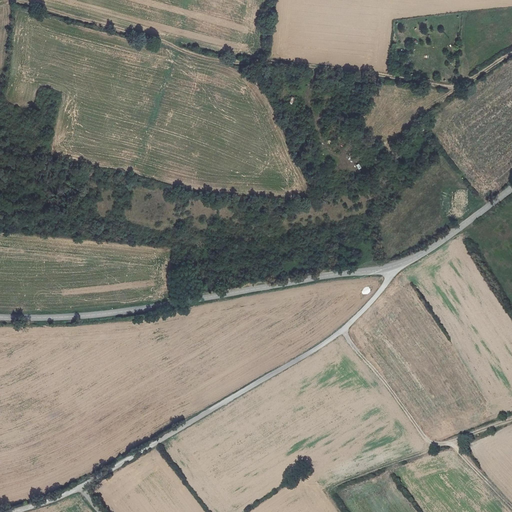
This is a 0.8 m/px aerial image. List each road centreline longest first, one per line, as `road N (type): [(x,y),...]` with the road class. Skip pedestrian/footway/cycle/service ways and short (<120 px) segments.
road 1 (track): [(511,51),(459,86),(244,60),(14,0)]
road 2 (unclassified): [(16,511),(66,494),(321,345),(400,266)]
road 3 (unclassified): [(0,317),(400,266)]
road 4 (track): [(340,332),(432,443),(511,419)]
road 5 (unclassified): [(400,266),(511,186)]
